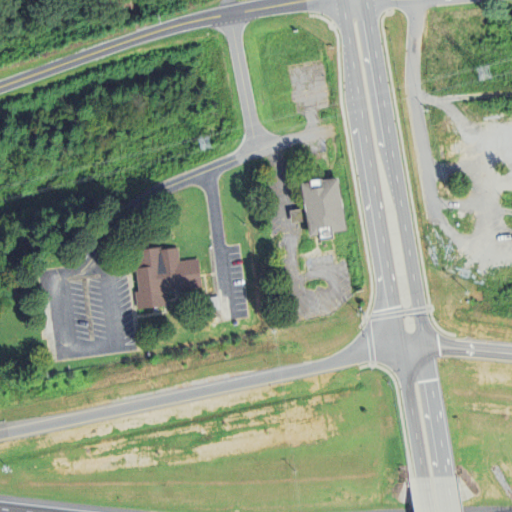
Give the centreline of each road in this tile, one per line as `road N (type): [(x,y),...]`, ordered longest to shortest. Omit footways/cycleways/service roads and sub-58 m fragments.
road 1 (motorway): [(423,342),(0,431)]
road 2 (secondary): [(340,0),(400,346)]
road 3 (secondary): [(423,342),(364,0)]
road 4 (residential): [(230,13),(256,151),(137,204),(102,245)]
road 5 (residential): [(293,0),(192,20),(0,84)]
road 6 (secondary): [(445,475),(423,342)]
road 7 (secondary): [(400,346),(422,476)]
